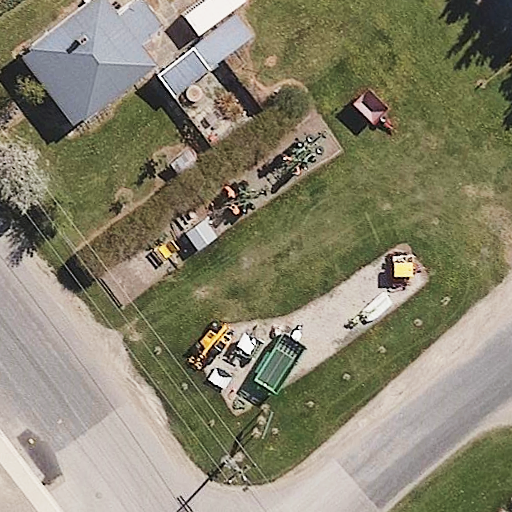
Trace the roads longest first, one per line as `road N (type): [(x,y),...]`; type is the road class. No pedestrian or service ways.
road 1 (unclassified): [(511,359),(322,511)]
road 2 (unclassified): [(0,334),(138,511)]
